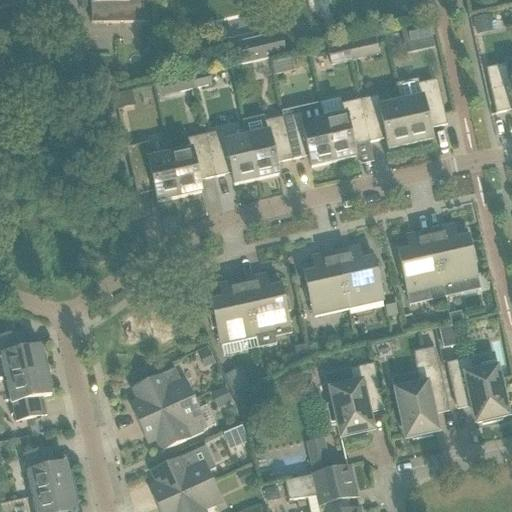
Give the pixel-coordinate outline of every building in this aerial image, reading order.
[(0,0),(0,8),(19,6),(18,0),(0,0)] [(90,0),(90,4),(91,24),(149,23),(148,0),(90,0)] [(54,4),(42,5),(44,30),(56,28),(54,4)] [(476,36),(493,32),(489,16),(472,20),(476,36)] [(429,25),(406,29),(406,30),(409,43),(431,39),(429,25)] [(241,66),(284,56),(282,34),(236,45),(241,66)] [(358,43),(347,46),(350,62),(362,59),(358,43)] [(331,66),(350,62),(347,46),(327,51),(331,66)] [(511,78),(508,79),(505,66),(485,70),(495,115),(511,111),(511,78)] [(192,77),(195,90),(211,87),(209,74),(192,77)] [(192,77),(176,81),(179,94),(195,90),(192,77)] [(436,81),(419,85),(417,80),(396,85),(400,103),(410,147),(432,142),(429,130),(446,126),(436,81)] [(400,103),(380,108),(378,97),(359,101),(369,144),(385,140),(387,152),(410,147),(400,103)] [(352,147),(369,144),(359,101),(340,105),(343,116),(323,121),(333,164),(355,159),(352,147)] [(290,117),(282,119),(292,161),(308,158),(310,169),(333,164),(323,121),(319,104),(289,111),(290,117)] [(275,165),(292,161),(282,119),(263,123),(266,133),(246,138),(256,181),(278,176),(275,165)] [(246,138),(226,142),(223,132),(205,136),(215,179),(231,175),(233,187),(256,181),(246,138)] [(198,182),(215,179),(205,136),(186,140),(189,151),(169,155),(179,199),(201,194),(198,182)] [(169,155),(151,159),(147,144),(126,149),(136,196),(154,192),(156,204),(179,199),(169,155)] [(453,227),(429,233),(442,288),(477,280),(476,276),(473,264),(476,264),(473,251),(471,251),(466,232),(455,235),(453,227)] [(407,295),(442,288),(429,233),(406,238),(408,245),(396,248),(400,267),(398,268),(401,281),(403,280),(407,295)] [(372,253),(360,256),(358,249),(335,254),(347,309),(382,301),(379,285),(382,285),(379,272),(376,273),(372,253)] [(312,317),(347,309),(335,254),(312,259),(313,267),(302,269),(306,289),(303,289),(306,302),(309,301),(312,317)] [(265,277),(242,282),(254,337),(290,329),(286,314),(290,313),(287,300),(283,301),(279,281),(267,284),(265,277)] [(219,345),(254,337),(242,282),(219,287),(220,294),(209,297),(213,316),(208,318),(211,330),(216,329),(219,345)] [(387,319),(397,316),(395,305),(385,308),(387,319)] [(442,346),(455,343),(451,326),(438,329),(442,346)] [(40,348),(27,351),(23,333),(0,338),(0,356),(5,381),(45,372),(45,370),(47,369),(44,356),(42,356),(40,348)] [(298,364),(309,359),(306,347),(295,349),(298,364)] [(432,411),(447,408),(434,349),(413,354),(418,387),(393,393),(400,424),(403,423),(407,440),(411,439),(411,442),(432,437),(431,435),(436,434),(432,416),(433,416),(432,411)] [(203,369),(214,365),(208,350),(198,354),(203,369)] [(497,369),(473,375),(469,359),(446,365),(455,406),(470,402),(471,407),(473,407),(477,424),(481,423),(481,426),(502,421),(501,419),(506,418),(502,401),(504,401),(497,369)] [(331,405),(325,406),(329,424),(337,422),(341,439),(346,438),(346,440),(367,436),(366,433),(371,432),(367,415),(368,415),(367,410),(382,406),(373,365),(349,370),(353,386),(328,391),(331,405)] [(232,395),(250,388),(242,369),(224,377),(232,395)] [(186,385),(181,387),(174,371),(131,390),(137,402),(130,404),(134,412),(132,413),(138,425),(193,400),(186,385)] [(48,374),(46,374),(45,372),(5,381),(15,423),(42,417),(38,399),(51,396),(49,388),(51,387),(48,374)] [(218,411),(231,404),(223,389),(210,395),(218,411)] [(193,400),(138,425),(144,438),(145,437),(149,445),(155,442),(160,453),(178,445),(202,434),(201,432),(206,430),(203,422),(197,410),(194,403),(193,400)] [(229,451),(248,443),(241,427),(222,436),(229,451)] [(310,463),(327,459),(323,441),(306,445),(310,463)] [(66,465),(54,468),(50,450),(23,457),(32,498),(72,489),(71,487),(74,487),(70,473),(68,473),(66,465)] [(201,461),(197,463),(193,454),(150,473),(155,485),(149,487),(153,495),(151,496),(157,508),(211,483),(201,461)] [(352,470),(349,471),(349,468),(284,483),(288,502),(316,498),(319,511),(350,511),(348,501),(355,499),(353,488),(356,488),(352,470)] [(242,486),(254,481),(249,470),(237,475),(242,486)] [(211,483),(157,508),(158,511),(216,511),(215,508),(221,505),(211,483)] [(276,487),(263,490),(266,503),(274,501),(278,496),(276,487)] [(72,489),(32,498),(35,511),(77,511),(75,505),(78,505),(75,491),(72,491),(72,489)]
